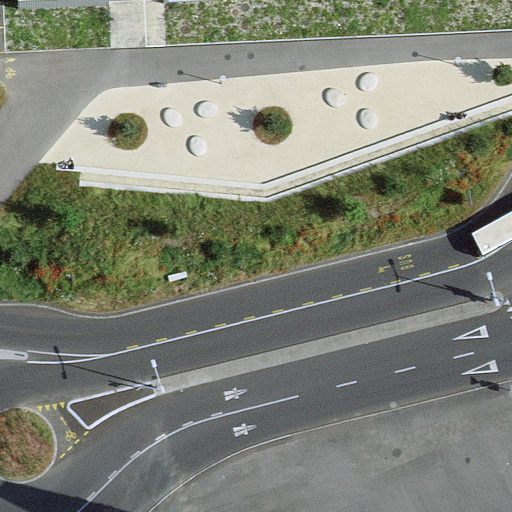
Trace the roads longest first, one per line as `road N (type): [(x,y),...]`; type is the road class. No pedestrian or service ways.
road 1 (tertiary): [(357,275),(127,330),(0,328)]
road 2 (primary): [(511,265),(206,349)]
road 3 (primary): [(38,511),(148,422),(182,408),(298,395)]
road 4 (primary): [(298,395),(511,341)]
road 5 (primary): [(114,511),(166,462),(298,395)]
road 6 (primary): [(206,349),(78,380),(0,383)]
road 7 (tertiary): [(357,275),(206,349)]
road 8 (tertiary): [(511,215),(467,242),(357,275)]
